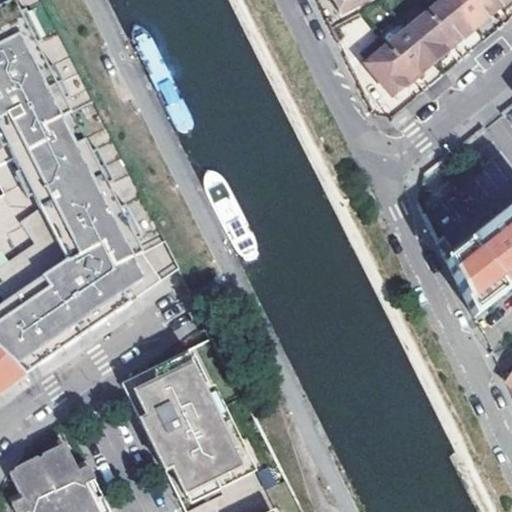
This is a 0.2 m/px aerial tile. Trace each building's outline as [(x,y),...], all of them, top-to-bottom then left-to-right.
[(0,0),(0,129),(26,181),(3,193),(0,194),(0,295),(5,302),(0,305),(0,354),(24,377),(94,328),(178,269),(40,0),(0,0)] [(333,0),(341,16),(375,0),(333,0)] [(446,0),(427,16),(453,47),(474,31),(446,0)] [(482,0),(446,0),(474,31),(494,14),(482,0)] [(482,0),(494,14),(511,0),(482,0)] [(407,32),(427,16),(417,4),(397,21),(407,32)] [(427,16),(407,32),(433,64),(453,47),(427,16)] [(407,32),(386,49),(413,81),(433,64),(407,32)] [(369,64),(386,49),(378,40),(361,54),(369,64)] [(369,64),(365,67),(391,99),(413,81),(386,49),(369,64)] [(0,186),(3,193),(26,181),(0,129),(0,186)] [(511,211),(446,262),(473,317),(511,286),(511,211)] [(186,511),(299,511),(213,338),(121,383),(186,511)] [(0,354),(0,393),(6,390),(24,377),(0,354)] [(14,511),(97,511),(85,487),(95,482),(88,468),(78,474),(65,448),(15,473),(17,477),(11,479),(22,501),(12,506),(14,511)] [(110,511),(95,482),(85,487),(97,511),(110,511)]
